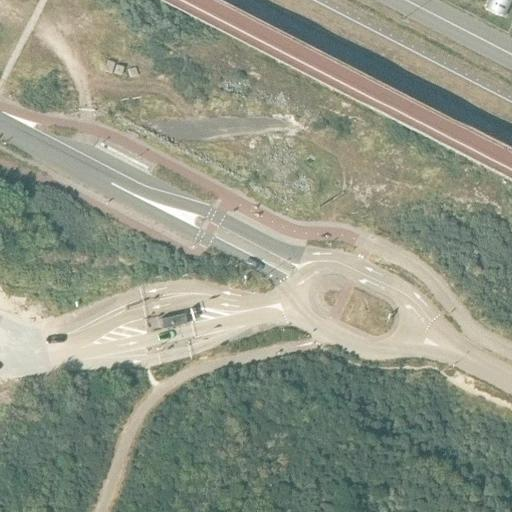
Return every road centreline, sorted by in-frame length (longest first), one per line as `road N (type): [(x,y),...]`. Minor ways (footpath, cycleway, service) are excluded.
road 1 (tertiary): [(296,274),(0,123)]
road 2 (tertiary): [(296,274),(290,306),(328,338),(380,354),(454,347)]
road 3 (tertiary): [(454,347),(409,298),(355,268),(324,262),(296,274)]
road 4 (unclassified): [(400,0),(511,58)]
